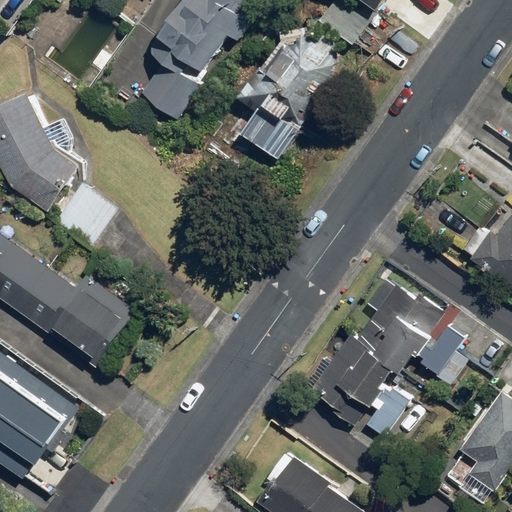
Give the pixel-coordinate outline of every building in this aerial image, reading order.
[(191,0),(158,50),(170,58),(148,91),(187,117),(209,83),(204,79),(236,31),(246,38),(261,16),(251,9),(257,0),(191,0)] [(385,8),(373,0),(339,0),(328,17),(362,41),(385,8)] [(287,157),(314,122),(307,118),(360,51),(310,11),(247,92),(267,108),(251,129),(287,157)] [(70,149),(42,88),(0,107),(0,136),(20,180),(56,209),(90,165),(70,149)] [(127,205),(89,179),(62,219),(99,245),(127,205)] [(487,221),(469,246),(511,277),(511,219),(507,225),(501,221),(495,228),(487,221)] [(0,297),(98,373),(144,313),(91,273),(81,287),(0,227),(0,297)] [(362,326),(416,367),(456,315),(398,272),(380,295),(374,290),(352,319),(362,326)] [(472,336),(455,323),(428,359),(458,382),(476,358),(463,348),(472,336)] [(416,367),(362,326),(336,361),(328,355),(310,380),(389,440),(420,399),(403,386),(416,367)] [(87,404),(4,343),(3,341),(0,345),(0,428),(45,461),(87,404)] [(511,388),(510,387),(469,447),(483,457),(476,468),(504,487),(511,476),(511,388)] [(266,499),(271,503),(283,511),(380,511),(293,449),(274,476),(279,480),(266,499)]
